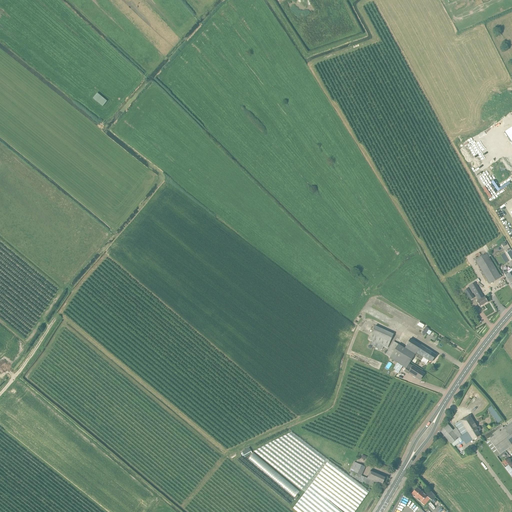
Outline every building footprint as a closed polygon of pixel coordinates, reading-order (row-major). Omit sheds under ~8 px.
[(103,107),(107,101),(97,93),(93,98),(103,107)] [(486,254),(475,260),(490,284),(501,277),(486,254)] [(483,298),(474,283),(469,286),(473,293),(474,292),(476,294),(475,295),(479,300),(476,302),(480,307),(487,302),(484,297),(483,298)] [(468,288),(464,291),(470,300),(474,298),(468,288)] [(370,337),(369,340),(372,341),(370,344),(382,350),(383,346),(387,348),(393,334),(375,326),(370,337)] [(410,362),(414,356),(426,364),(428,361),(431,362),(436,355),(410,339),(404,348),(398,344),(390,358),(397,363),(402,366),(406,368),(410,362)] [(410,362),(406,368),(404,371),(408,374),(409,373),(420,380),(424,373),(412,366),(409,364),(410,362)] [(502,421),(491,406),(487,409),(498,423),(502,421)] [(477,428),(469,415),(454,425),(456,428),(453,431),(447,424),(441,432),(453,447),(462,441),(462,442),(463,441),(465,445),(480,435),(478,432),(480,430),(479,427),(477,428)] [(494,436),(489,439),(486,442),(497,457),(511,445),(511,421),(503,428),(502,426),(492,434),(494,436)] [(247,459),(295,497),(300,490),(252,452),(247,459)] [(511,463),(508,458),(501,463),(511,477),(511,463)] [(373,486),(374,482),(382,485),(386,476),(371,470),(367,478),(361,476),(365,467),(354,462),(350,471),(351,471),(349,475),(354,477),(354,478),(363,483),(363,482),(369,485),(370,484),(373,486)] [(417,487),(411,494),(420,502),(423,504),(424,505),(430,499),(431,500),(435,496),(430,490),(425,495),(417,487)]
